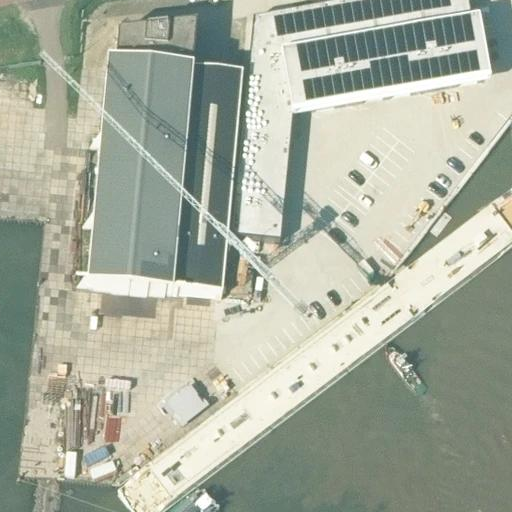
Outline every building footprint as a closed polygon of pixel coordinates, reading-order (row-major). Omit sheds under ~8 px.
[(416,0),(391,0),(368,4),(385,96),(386,103),(387,107),(434,98),(433,94),(425,46),(416,0)] [(416,0),(425,46),(433,94),(434,98),(489,88),(477,24),(470,26),(465,0),(416,0)] [(330,11),(321,13),(322,20),(339,111),(339,115),(387,107),(386,103),(385,96),(368,4),(330,11)] [(253,25),(244,115),(247,115),(291,120),(291,124),(339,115),(339,111),(322,20),(321,13),(253,25)] [(189,78),(194,30),(120,40),(116,72),(106,72),(86,289),(220,302),(240,83),(189,78)] [(243,124),(240,147),(277,151),(288,152),(291,124),(291,120),(247,115),(244,115),(243,121),(243,124)] [(240,147),(238,179),(285,183),(288,159),(288,152),(277,151),(240,147)] [(238,179),(234,210),(282,215),(285,183),(238,179)] [(234,210),(231,242),(279,247),(282,215),(234,210)]
